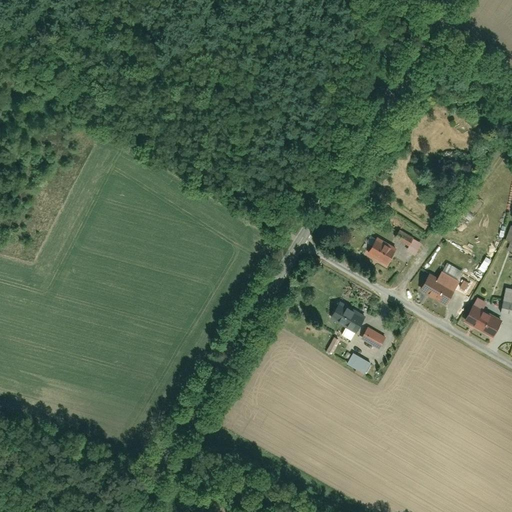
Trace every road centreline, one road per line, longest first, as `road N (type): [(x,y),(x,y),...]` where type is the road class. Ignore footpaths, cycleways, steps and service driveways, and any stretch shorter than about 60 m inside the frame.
road 1 (tertiary): [(133,511),(300,240)]
road 2 (tertiary): [(300,240),(444,0)]
road 3 (residential): [(300,240),(511,367)]
